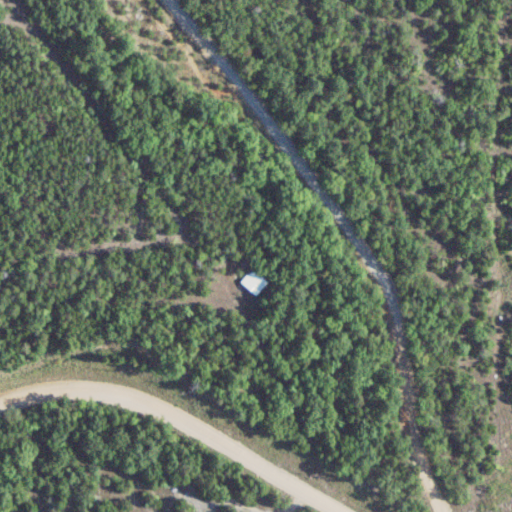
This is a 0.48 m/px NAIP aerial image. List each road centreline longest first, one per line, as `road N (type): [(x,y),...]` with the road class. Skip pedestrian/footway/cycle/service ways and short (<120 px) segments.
road 1 (residential): [(441,511),(414,440),(391,305),(377,274),(169,0)]
road 2 (residential): [(343,511),(183,419),(123,394),(57,389),(0,405)]
